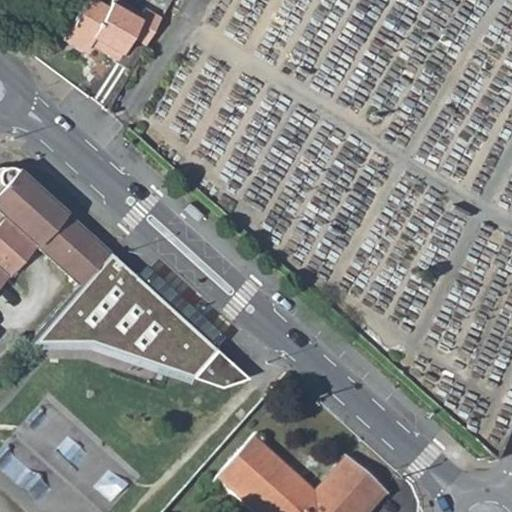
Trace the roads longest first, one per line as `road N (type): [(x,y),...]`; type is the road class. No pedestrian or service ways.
road 1 (tertiary): [(454,497),(422,458),(281,334)]
road 2 (tertiary): [(281,334),(239,316),(118,205),(110,185)]
road 3 (tertiary): [(110,185),(146,201),(263,304),(281,334)]
road 4 (tertiary): [(110,185),(30,113),(0,97)]
